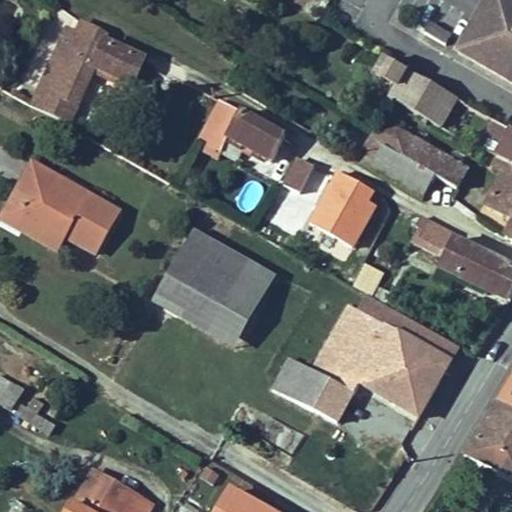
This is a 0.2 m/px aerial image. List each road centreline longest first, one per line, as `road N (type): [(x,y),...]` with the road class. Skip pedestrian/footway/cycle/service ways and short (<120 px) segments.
road 1 (residential): [(71,0),(511,255)]
road 2 (tertiary): [(395,511),(511,321)]
road 3 (residential): [(511,107),(368,24),(379,0)]
